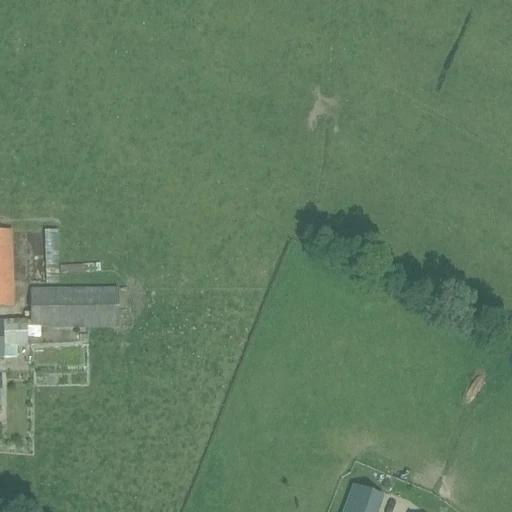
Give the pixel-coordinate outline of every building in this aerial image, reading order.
[(61,243),(58,222),(50,223),(52,244),(61,243)] [(34,271),(52,270),(51,245),(31,246),(31,229),(21,229),(21,250),(33,249),(34,271)] [(0,306),(13,306),(11,230),(0,230),(0,306)] [(15,358),(15,347),(27,347),(26,338),(39,337),(39,329),(117,327),(115,288),(29,288),(29,322),(26,322),(26,319),(0,320),(0,358),(2,358),(15,358)] [(342,511),(373,511),(380,497),(352,486),(342,511)]
